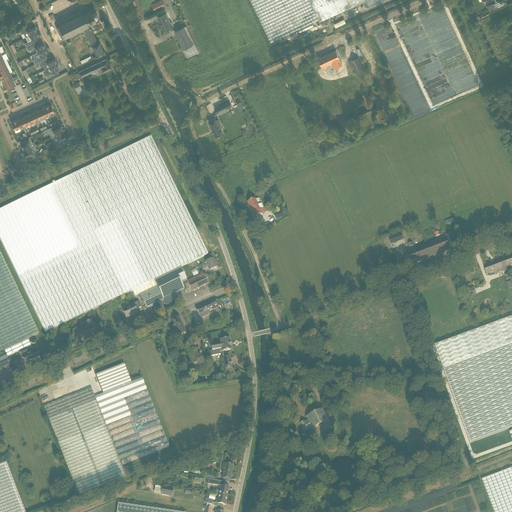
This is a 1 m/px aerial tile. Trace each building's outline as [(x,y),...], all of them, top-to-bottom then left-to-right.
[(160,0),(151,5),(154,10),(165,5),(162,0),(160,0)] [(250,0),(271,42),(318,19),(319,22),(364,1),(366,0),(369,7),(384,0),(250,0)] [(491,0),(486,3),(490,12),(496,9),(493,4),(491,0)] [(497,2),(493,4),(496,9),(505,5),(502,0),(499,0),(497,1),(497,2)] [(56,27),(58,31),(60,29),(62,33),(59,34),(61,37),(63,36),(65,39),(66,40),(68,43),(72,41),(70,37),(73,36),(73,35),(81,31),(81,32),(84,30),(97,56),(98,55),(98,56),(101,55),(101,54),(104,52),(99,42),(98,43),(90,27),(91,27),(89,23),(96,19),(95,19),(96,18),(97,17),(97,16),(97,14),(97,13),(96,12),(95,11),(94,11),(93,11),(92,11),(91,11),(85,14),(83,10),(57,23),(59,26),(57,27),(56,27)] [(158,18),(164,30),(173,26),(171,22),(170,22),(166,14),(158,18)] [(23,33),(25,37),(29,35),(37,31),(36,30),(35,27),(34,26),(32,28),(31,27),(29,25),(30,24),(19,30),(21,34),(23,33)] [(183,49),(187,58),(199,52),(186,26),(174,32),(183,50),(183,49)] [(13,29),(6,33),(7,34),(7,35),(9,38),(16,34),(13,29)] [(24,43),(26,47),(38,41),(37,41),(35,39),(36,38),(39,36),(37,31),(29,35),(30,38),(29,40),(24,43)] [(36,49),(37,52),(45,48),(43,43),(39,45),(39,44),(38,44),(37,42),(38,41),(26,47),(28,51),(33,48),(36,49)] [(9,45),(8,45),(13,54),(13,53),(17,52),(13,43),(9,45)] [(33,60),(35,64),(50,56),(46,58),(44,55),(45,54),(48,53),(45,48),(37,52),(39,55),(38,57),(33,60)] [(336,51),(319,59),(323,67),(323,68),(324,69),(326,68),(327,67),(326,66),(333,63),(335,68),(342,65),(336,51)] [(42,65),(45,69),(48,67),(57,63),(54,58),(52,59),(51,59),(49,56),(50,56),(35,64),(38,62),(40,66),(42,65)] [(78,72),(80,77),(97,70),(99,74),(102,72),(103,72),(112,68),(109,63),(108,64),(106,59),(78,72)] [(361,62),(353,65),(357,73),(364,70),(361,62)] [(47,74),(44,75),(46,79),(59,73),(58,72),(58,73),(57,70),(57,69),(59,68),(59,67),(59,66),(58,64),(57,64),(57,63),(48,67),(51,72),(47,74)] [(1,77),(10,73),(7,66),(0,69),(0,75),(1,77)] [(13,79),(13,78),(10,73),(1,77),(4,83),(13,79)] [(7,90),(16,85),(14,80),(13,79),(4,83),(7,90)] [(45,106),(49,114),(54,112),(51,104),(49,105),(48,105),(45,106)] [(40,109),(44,116),(49,114),(45,106),(40,109)] [(40,109),(36,111),(39,119),(40,121),(45,119),(44,116),(40,109)] [(31,113),(34,121),(39,119),(36,111),(31,113)] [(31,113),(26,115),(29,123),(34,121),(31,113)] [(21,117),(24,125),(29,123),(26,115),(21,117)] [(21,117),(16,120),(20,127),(19,127),(20,130),(25,128),(24,125),(21,117)] [(216,118),(209,121),(216,137),(223,133),(219,126),(221,125),(218,119),(216,119),(216,118)] [(13,121),(11,122),(14,130),(19,127),(20,127),(16,120),(16,119),(13,121)] [(51,131),(49,132),(51,137),(54,135),(55,135),(63,131),(60,126),(52,130),(51,130),(51,131)] [(55,135),(54,135),(57,141),(66,138),(63,131),(55,135)] [(0,210),(0,239),(46,333),(132,291),(135,297),(139,295),(146,309),(163,300),(163,299),(175,294),(184,289),(181,283),(187,280),(181,268),(154,281),(153,281),(207,254),(150,137),(0,210)] [(32,143),(29,137),(21,140),(23,145),(22,145),(22,147),(21,147),(23,150),(23,149),(24,150),(31,147),(30,144),(32,143)] [(31,147),(24,150),(26,156),(32,154),(34,158),(39,155),(37,151),(34,153),(31,147)] [(248,203),(255,218),(266,213),(261,204),(258,205),(255,199),(248,203)] [(273,215),(276,221),(285,216),(282,211),(273,215)] [(390,245),(397,243),(395,237),(388,239),(390,245)] [(438,241),(443,253),(450,250),(446,238),(438,241)] [(406,253),(411,265),(443,253),(438,241),(406,253)] [(0,369),(11,364),(7,357),(30,345),(27,339),(39,334),(0,254),(0,369)] [(511,256),(503,260),(506,267),(511,265),(511,256)] [(206,266),(204,267),(205,269),(207,268),(209,272),(217,268),(213,259),(205,263),(206,266)] [(484,267),(487,275),(494,272),(495,275),(498,273),(502,271),(502,272),(507,270),(506,267),(503,260),(484,267)] [(187,281),(192,291),(208,284),(203,274),(187,281)] [(469,297),(476,294),(472,287),(466,290),(469,297)] [(175,294),(163,299),(163,300),(166,306),(178,300),(175,295),(175,294)] [(217,300),(195,309),(198,314),(199,316),(200,319),(211,315),(209,311),(216,309),(220,307),(217,300)] [(123,311),(126,318),(137,313),(134,306),(123,311)] [(511,316),(435,345),(470,443),(511,428),(511,316)] [(179,317),(172,320),(179,336),(186,333),(179,317)] [(84,323),(88,331),(95,328),(93,322),(92,323),(91,320),(84,323)] [(75,336),(79,343),(83,341),(82,339),(88,337),(85,330),(79,332),(80,334),(75,336)] [(221,349),(222,352),(231,350),(229,339),(220,341),(220,344),(221,344),(222,349),(221,349)] [(209,351),(210,357),(220,355),(220,352),(222,352),(221,349),(222,349),(221,344),(220,344),(211,346),(212,351),(209,351)] [(186,351),(189,365),(199,363),(197,349),(190,350),(190,351),(186,351)] [(22,357),(26,365),(33,362),(33,361),(40,357),(37,350),(22,357)] [(223,358),(225,371),(232,370),(231,367),(232,366),(231,361),(230,361),(230,357),(223,358)] [(57,401),(43,406),(78,496),(126,477),(122,467),(168,448),(141,379),(131,383),(124,365),(96,376),(103,394),(95,397),(91,388),(78,393),(57,401)] [(13,417),(22,414),(19,408),(11,411),(13,417)] [(300,425),(303,433),(309,430),(318,426),(323,424),(330,420),(327,413),(324,415),(322,411),(308,418),(309,420),(305,422),(300,425)] [(0,511),(25,511),(6,462),(0,464),(0,511)] [(224,468),(222,479),(225,480),(230,481),(233,466),(228,465),(225,464),(224,468)] [(511,511),(511,467),(482,479),(494,511),(511,511)] [(219,488),(218,491),(219,492),(218,495),(227,497),(228,488),(224,487),(220,486),(220,488),(219,488)] [(160,495),(171,497),(173,489),(162,487),(160,495)] [(212,503),(211,504),(216,508),(217,509),(222,509),(223,506),(222,506),(222,505),(225,505),(227,497),(218,495),(218,499),(217,499),(216,501),(217,502),(217,504),(216,503),(212,503)]
